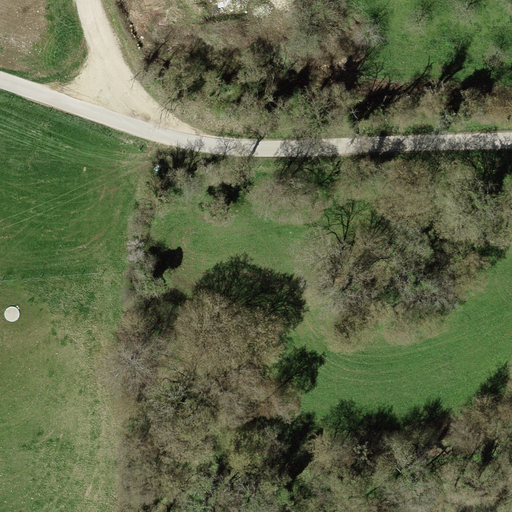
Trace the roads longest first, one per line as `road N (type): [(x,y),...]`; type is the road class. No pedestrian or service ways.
road 1 (unclassified): [(511,139),(174,142),(0,80)]
road 2 (track): [(110,511),(118,293),(142,134)]
road 3 (track): [(118,124),(88,0)]
